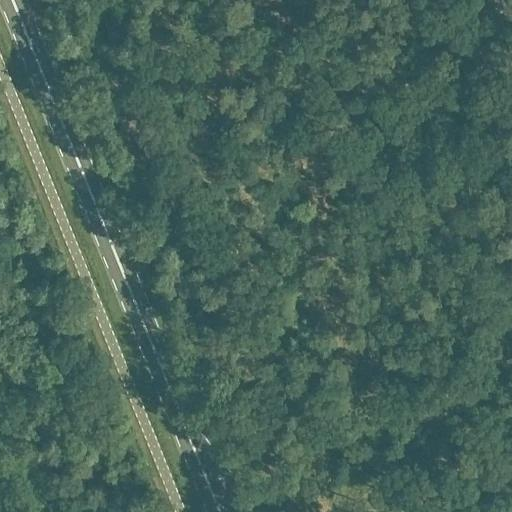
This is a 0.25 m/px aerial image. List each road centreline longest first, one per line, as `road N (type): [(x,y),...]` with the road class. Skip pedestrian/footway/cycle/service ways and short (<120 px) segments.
road 1 (primary): [(218,511),(10,0)]
road 2 (track): [(511,413),(459,440),(400,511)]
